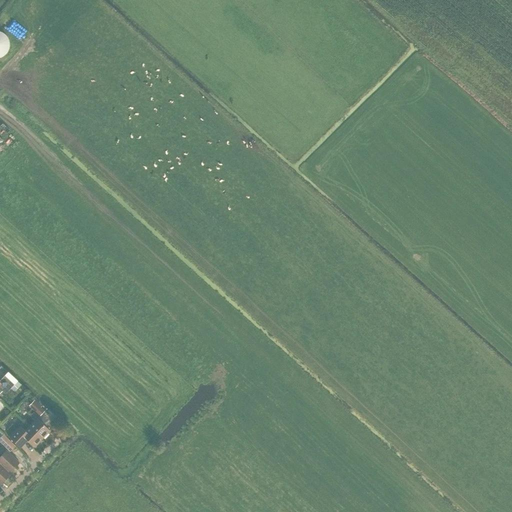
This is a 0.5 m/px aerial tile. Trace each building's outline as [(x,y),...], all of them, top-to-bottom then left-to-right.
[(0,52),(15,48),(8,29),(0,31),(0,52)] [(0,392),(2,391),(5,394),(14,384),(4,375),(0,379),(0,392)] [(41,406),(34,400),(28,406),(35,412),(41,406)] [(35,420),(29,426),(42,439),(50,430),(37,418),(39,417),(34,412),(30,416),(35,420)] [(34,447),(42,439),(29,426),(25,430),(20,426),(9,438),(20,449),(28,441),(34,447)] [(15,446),(3,434),(0,437),(0,442),(10,452),(15,446)] [(0,456),(0,462),(10,472),(19,463),(6,450),(0,456)] [(0,482),(1,484),(10,474),(0,464),(0,482)]
